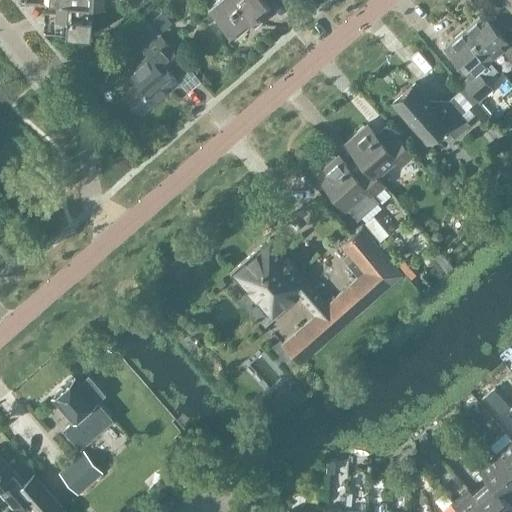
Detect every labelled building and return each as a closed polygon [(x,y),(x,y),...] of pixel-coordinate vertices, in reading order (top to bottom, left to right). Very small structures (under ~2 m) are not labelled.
[(216,0),(207,8),(231,36),(268,4),(263,0),(216,0)] [(511,0),(503,0),(511,10),(511,0)] [(69,21),(68,34),(91,36),(93,6),(69,4),(58,4),(57,11),(46,10),(45,19),(69,21)] [(162,12),(149,23),(160,35),(173,24),(162,12)] [(482,13),(463,30),(490,60),(502,49),(511,60),(511,38),(508,42),(482,13)] [(490,60),(463,30),(445,46),(470,75),(461,83),(477,101),(493,87),(478,70),(490,60)] [(136,81),(122,93),(130,101),(140,113),(178,81),(167,69),(179,58),(173,51),(159,35),(143,49),(147,54),(128,71),(136,81)] [(414,82),(391,102),(425,142),(443,126),(453,137),(468,124),(447,99),(437,109),(414,82)] [(477,101),(469,108),(483,123),(490,116),(477,101)] [(345,144),(367,169),(375,178),(376,176),(396,159),(401,165),(413,155),(397,137),(385,147),(374,134),(367,126),(345,144)] [(375,178),(367,169),(357,178),(338,157),(336,159),(334,157),(330,157),(326,160),(326,164),(327,166),(317,175),(320,178),(319,180),(319,184),(322,187),(326,188),(328,186),(346,207),(347,207),(356,218),(377,200),(373,195),(384,185),(376,176),(375,178)] [(328,305),(317,315),(283,345),(300,364),(401,274),(361,228),(342,245),(350,254),(360,265),(365,271),(328,305)] [(435,233),(432,237),(434,241),(437,243),(442,242),(444,238),(443,234),(439,232),(435,233)] [(300,296),(317,315),(328,305),(311,286),(312,286),(295,268),(298,265),(288,254),(286,257),(270,239),(231,274),(269,317),(263,322),(266,326),(300,296)] [(194,260),(185,251),(168,265),(177,275),(194,260)] [(350,254),(343,259),(353,270),(360,265),(350,254)] [(405,262),(400,266),(408,276),(413,272),(405,262)] [(108,346),(107,351),(115,351),(116,341),(108,340),(108,346)] [(79,382),(75,377),(51,399),(71,422),(62,430),(79,449),(113,420),(97,402),(79,382)] [(298,386),(293,390),(301,398),(305,394),(298,386)] [(474,417),(470,420),(474,426),(478,422),(474,417)] [(445,432),(438,438),(456,459),(463,452),(445,432)] [(511,439),(496,453),(511,471),(511,439)] [(83,451),(69,463),(59,472),(78,494),(102,473),(83,451)] [(479,468),(489,480),(511,505),(511,504),(511,488),(509,485),(511,482),(511,471),(496,453),(479,468)] [(33,511),(65,511),(33,475),(24,483),(0,455),(0,492),(16,510),(25,502),(33,511)] [(326,461),(326,472),(334,473),(334,461),(326,461)] [(277,474),(277,486),(287,486),(288,475),(277,474)] [(489,480),(473,494),(488,511),(503,511),(511,505),(489,480)] [(452,502),(457,508),(460,511),(488,511),(473,494),(468,488),(452,502)]
